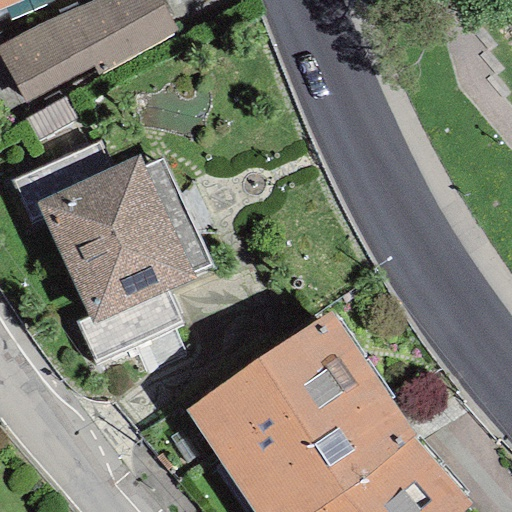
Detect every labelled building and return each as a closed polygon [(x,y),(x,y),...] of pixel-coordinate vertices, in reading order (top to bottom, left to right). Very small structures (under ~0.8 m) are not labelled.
[(103,74),(169,38),(151,0),(128,0),(8,53),(29,97),(97,64),(103,74)] [(35,141),(75,120),(64,100),(24,122),(35,141)] [(49,217),(118,186),(102,150),(16,186),(33,224),(49,217)] [(95,317),(166,287),(180,281),(134,179),(118,186),(49,217),(95,317)] [(166,287),(95,317),(79,324),(98,366),(184,328),(166,287)] [(261,511),(321,511),(402,446),(408,440),(330,330),(199,417),(261,511)] [(402,446),(321,511),(457,511),(459,511),(402,446)]
